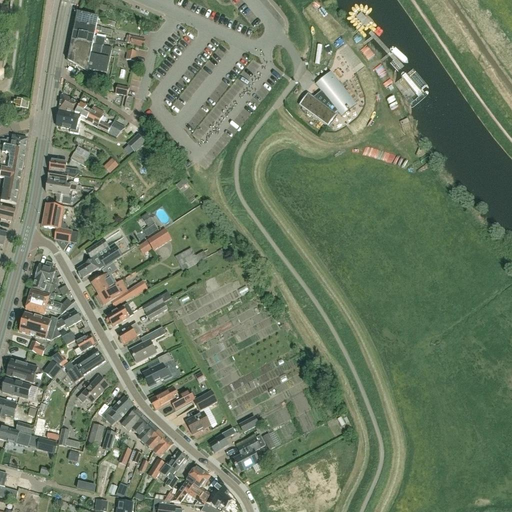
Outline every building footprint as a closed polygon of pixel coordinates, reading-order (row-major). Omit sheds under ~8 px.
[(97,27),(99,20),(78,14),(77,24),(97,28),(97,27)] [(257,20),(249,24),(253,35),(262,32),(257,20)] [(75,34),(95,37),(96,32),(99,33),(99,32),(100,32),(100,33),(111,35),(112,30),(97,27),(97,28),(77,24),(75,34)] [(249,29),(245,32),(251,39),(255,36),(249,29)] [(75,34),(73,41),(104,47),(105,39),(95,37),(75,34)] [(125,44),(143,47),(145,40),(127,36),(125,44)] [(73,42),(73,41),(69,62),(88,73),(88,72),(98,74),(96,80),(103,83),(106,81),(113,49),(104,47),(73,42)] [(359,53),(368,63),(375,58),(366,47),(359,53)] [(135,63),(137,53),(126,51),(124,58),(126,59),(126,61),(135,63)] [(372,69),(383,88),(391,84),(380,64),(372,69)] [(308,95),(300,106),(328,127),(336,116),(335,115),(339,112),(343,117),(356,106),(331,74),(317,85),(322,92),(314,99),(308,95)] [(116,95),(128,98),(130,90),(118,87),(116,95)] [(63,96),(59,113),(76,117),(77,115),(74,114),(79,104),(63,96)] [(23,109),(28,109),(29,101),(16,99),(16,101),(14,101),(13,105),(15,105),(15,107),(23,109)] [(80,120),(85,123),(92,112),(87,109),(87,108),(81,105),(76,115),(77,115),(76,117),(81,118),(80,120)] [(104,118),(92,112),(85,123),(108,134),(112,127),(102,122),(104,118)] [(76,117),(59,113),(56,128),(76,132),(80,124),(79,124),(80,120),(81,118),(76,117)] [(114,123),(112,127),(108,134),(117,138),(126,129),(114,123)] [(138,136),(128,145),(134,153),(144,144),(138,136)] [(0,147),(6,147),(25,150),(27,139),(12,137),(11,140),(6,139),(6,141),(4,141),(0,141),(0,147)] [(6,147),(0,147),(0,168),(21,172),(25,150),(6,147)] [(71,160),(84,167),(87,160),(83,158),(86,152),(78,148),(75,154),(74,153),(71,160)] [(51,161),(49,174),(68,178),(74,179),(80,174),(78,172),(66,170),(67,164),(51,161)] [(21,172),(0,168),(0,179),(19,183),(21,172)] [(49,174),(48,182),(59,183),(59,184),(58,189),(62,189),(64,186),(77,189),(78,187),(78,185),(72,184),(72,185),(67,184),(68,178),(49,174)] [(19,183),(0,179),(0,190),(18,194),(19,183)] [(48,183),(46,194),(55,196),(55,197),(56,199),(56,203),(70,206),(72,197),(69,197),(70,190),(77,191),(80,192),(81,187),(78,187),(77,189),(64,186),(62,189),(58,189),(59,184),(48,183)] [(18,194),(0,190),(0,199),(1,199),(0,202),(16,205),(18,194)] [(0,219),(11,223),(14,210),(0,206),(0,219)] [(69,211),(48,207),(44,227),(45,228),(58,230),(56,241),(64,252),(70,243),(77,244),(79,234),(68,232),(69,230),(66,230),(67,227),(64,226),(64,224),(61,223),(63,214),(68,215),(69,211)] [(154,225),(144,231),(148,237),(157,230),(154,225)] [(170,241),(164,231),(148,241),(153,251),(170,241)] [(86,251),(92,261),(78,271),(83,279),(98,269),(99,271),(103,269),(122,257),(117,248),(111,251),(104,240),(86,251)] [(143,255),(151,250),(146,242),(138,247),(143,255)] [(198,263),(191,250),(181,255),(186,264),(181,267),(183,271),(198,263)] [(122,257),(103,269),(108,276),(104,278),(103,277),(92,284),(99,295),(114,286),(111,280),(113,279),(110,274),(122,267),(118,260),(122,257)] [(39,266),(35,281),(51,286),(55,270),(52,270),(53,266),(46,264),(45,268),(39,266)] [(35,281),(34,281),(32,290),(44,293),(48,294),(50,286),(51,286),(35,281)] [(121,281),(114,286),(99,295),(102,300),(100,302),(102,306),(103,306),(105,305),(106,306),(117,299),(120,305),(134,297),(134,298),(148,290),(143,282),(127,292),(121,281)] [(63,291),(60,293),(63,297),(70,294),(67,289),(63,291)] [(29,301),(66,312),(73,305),(68,300),(62,305),(56,304),(49,302),(50,297),(32,291),(31,295),(29,295),(28,300),(29,301)] [(168,293),(161,298),(164,303),(171,299),(168,293)] [(146,314),(164,304),(160,298),(142,308),(146,314)] [(66,312),(29,301),(26,311),(44,316),(46,311),(54,313),(61,316),(66,312)] [(128,304),(123,307),(122,307),(106,316),(113,328),(129,318),(135,315),(128,304)] [(150,321),(168,311),(164,304),(146,315),(150,321)] [(63,320),(58,323),(56,328),(58,331),(66,327),(67,330),(81,322),(76,312),(70,315),(70,314),(61,318),(63,320)] [(52,322),(25,314),(20,333),(51,341),(61,336),(58,331),(56,328),(58,323),(58,320),(52,319),(52,322)] [(124,345),(137,338),(142,334),(136,325),(118,335),(124,345)] [(151,343),(165,335),(162,329),(140,340),(143,345),(130,352),(136,364),(156,354),(151,343)] [(76,341),(72,333),(62,338),(66,347),(76,341)] [(88,349),(95,345),(89,336),(77,344),(80,349),(75,352),(77,356),(89,350),(88,349)] [(39,348),(40,346),(33,343),(29,353),(36,355),(37,354),(43,356),(45,350),(39,348)] [(75,369),(68,374),(75,384),(84,378),(83,376),(105,362),(99,353),(82,364),(81,363),(74,368),(75,369)] [(61,354),(52,359),(61,367),(62,367),(63,368),(68,365),(61,354)] [(160,365),(143,373),(150,389),(157,385),(156,383),(160,381),(160,382),(163,381),(164,383),(173,378),(169,370),(166,371),(163,365),(171,361),(168,354),(158,359),(160,365)] [(174,359),(178,368),(190,363),(187,354),(174,359)] [(11,368),(8,377),(34,384),(38,368),(13,361),(12,362),(11,363),(10,367),(11,368)] [(52,362),(44,373),(52,379),(61,368),(52,362)] [(202,376),(195,379),(199,388),(206,385),(202,376)] [(83,404),(87,399),(92,404),(109,387),(99,377),(82,394),(77,399),(83,404)] [(4,383),(3,387),(4,388),(3,392),(28,399),(32,385),(7,378),(6,382),(4,383)] [(169,391),(149,401),(155,411),(170,403),(175,412),(194,402),(195,401),(190,391),(178,397),(174,389),(171,390),(171,389),(169,391)] [(217,423),(209,408),(217,403),(211,392),(195,401),(194,402),(200,413),(202,411),(203,413),(186,422),(193,435),(217,423)] [(111,409),(103,418),(112,427),(112,428),(133,406),(124,398),(112,410),(111,409)] [(18,405),(0,400),(0,401),(0,418),(5,420),(6,417),(14,419),(18,405)] [(132,430),(144,417),(137,410),(125,423),(132,430)] [(152,424),(144,417),(132,430),(139,436),(137,439),(138,440),(139,437),(152,424)] [(243,434),(259,426),(255,418),(239,426),(243,434)] [(18,423),(16,431),(32,435),(34,427),(18,423)] [(139,437),(138,440),(145,447),(146,444),(159,430),(152,424),(139,437)] [(99,447),(104,429),(93,425),(88,443),(99,447)] [(0,427),(0,440),(6,442),(16,445),(28,448),(31,437),(20,433),(18,433),(11,431),(11,430),(0,427)] [(231,439),(230,438),(236,434),(233,429),(208,443),(215,454),(229,446),(227,442),(231,439)] [(146,444),(145,447),(153,454),(155,452),(166,438),(159,430),(146,444)] [(62,431),(58,447),(66,448),(67,447),(79,450),(80,444),(68,441),(70,432),(62,431)] [(111,453),(116,434),(107,432),(105,440),(102,450),(111,453)] [(262,438),(269,451),(275,448),(269,435),(262,438)] [(240,457),(232,461),(236,468),(237,468),(240,474),(260,464),(255,453),(266,447),(260,437),(242,447),(237,449),(240,457)] [(174,444),(166,438),(155,452),(153,454),(159,460),(174,444)] [(57,444),(39,439),(36,450),(54,455),(57,444)] [(120,461),(119,461),(117,467),(118,464),(126,467),(132,452),(124,449),(120,461)] [(138,465),(142,455),(136,452),(132,463),(138,465)] [(176,473),(176,472),(186,459),(178,453),(173,459),(172,458),(166,465),(160,475),(168,480),(165,485),(172,490),(179,481),(173,477),(176,473)] [(155,481),(166,465),(159,460),(148,476),(155,481)] [(144,474),(149,463),(144,461),(139,472),(144,474)] [(180,504),(203,472),(196,467),(171,503),(180,504)] [(203,472),(180,504),(181,504),(182,503),(187,495),(198,503),(195,506),(204,507),(211,496),(202,489),(211,477),(203,472)] [(14,479),(12,489),(17,491),(19,484),(21,485),(23,481),(14,479)] [(125,497),(129,488),(121,485),(117,494),(125,497)] [(226,496),(230,492),(221,485),(219,488),(217,486),(214,490),(215,491),(211,496),(206,505),(218,511),(222,511),(225,508),(226,509),(232,502),(226,496)] [(0,487),(0,497),(5,499),(10,497),(10,495),(17,497),(18,493),(18,492),(11,490),(3,488),(0,487)] [(114,498),(117,490),(112,489),(109,496),(114,498)] [(166,502),(154,500),(152,511),(175,511),(176,507),(170,506),(170,503),(166,502)] [(132,511),(134,503),(118,501),(116,511),(132,511)]
